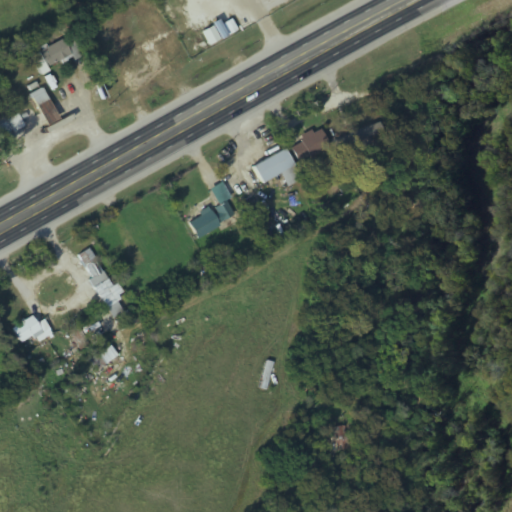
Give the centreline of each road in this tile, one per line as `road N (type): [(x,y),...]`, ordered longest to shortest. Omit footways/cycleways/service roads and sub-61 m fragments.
road 1 (trunk): [(0,228),(412,0)]
road 2 (residential): [(136,152),(145,182),(221,245),(312,279),(365,275)]
